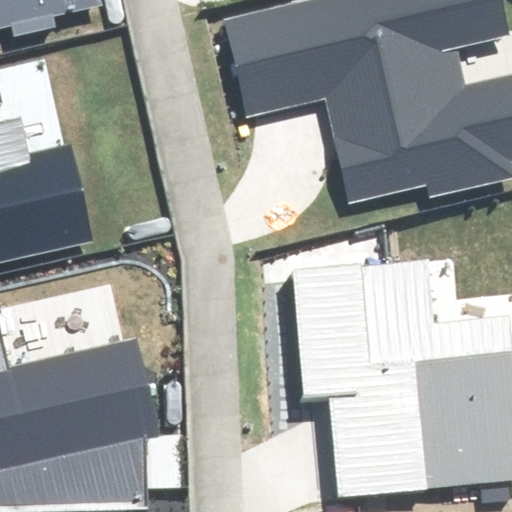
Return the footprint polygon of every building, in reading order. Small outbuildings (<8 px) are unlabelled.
[(0,0),(0,29),(96,7),(94,0),(0,0)] [(498,0),(323,0),(221,23),(242,115),(329,95),(354,202),(423,186),(425,196),(509,177),(507,167),(511,165),(511,79),(462,90),(452,46),(506,33),(498,0)] [(0,260),(89,240),(67,147),(0,162),(0,260)] [(331,393),(341,494),(511,476),(511,296),(454,302),(450,259),(296,274),(308,395),(331,393)] [(0,339),(0,509),(146,508),(144,438),(158,432),(133,341),(8,372),(0,339)]
